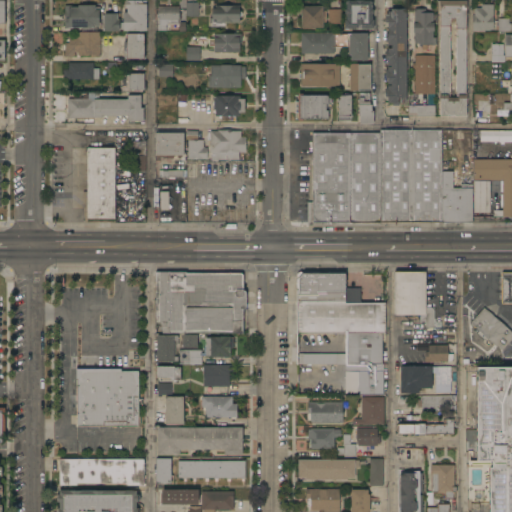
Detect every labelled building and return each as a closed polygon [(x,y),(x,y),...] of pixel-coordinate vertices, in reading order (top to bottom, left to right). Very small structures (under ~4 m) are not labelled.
[(146,0),(147,31),(123,32),(123,29),(121,29),(120,23),(123,23),(123,13),(127,13),(127,8),(125,8),(125,1),(146,0)] [(345,29),(345,20),(346,20),(346,15),(345,14),(345,11),(346,9),(346,5),(345,4),(345,2),(347,0),(349,0),(350,1),(355,1),(355,0),(363,0),(363,1),(369,1),(370,0),(371,0),(373,1),(373,3),(372,5),(372,9),(374,11),(374,14),(372,15),(372,20),(374,20),(374,29),(345,29)] [(440,116),(439,1),(465,1),(466,116),(440,116)] [(198,3),(198,17),(187,17),(187,15),(183,15),(183,10),(187,10),(187,3),(198,3)] [(73,28),(73,29),(65,29),(65,6),(78,6),(78,5),(95,5),(95,7),(100,7),(100,12),(99,12),(99,26),(95,26),(95,28),(73,28)] [(473,15),(474,15),(474,8),(481,8),(481,5),(493,5),(493,30),(490,30),(490,31),(485,31),(485,32),(472,32),(473,15)] [(167,32),(159,32),(159,27),(158,27),(158,6),(179,6),(179,22),(179,25),(171,25),(171,24),(168,24),(168,25),(167,25),(167,32)] [(240,6),(240,11),(241,11),(242,13),(242,15),(242,16),(241,17),(240,18),(240,23),(216,24),(216,26),(212,26),(212,23),(210,23),(210,19),(212,19),(212,9),(215,9),(215,6),(240,6)] [(302,28),(302,7),(322,7),(323,11),(326,11),(326,23),(323,23),(323,28),(302,28)] [(340,9),(340,24),(328,24),(328,10),(340,9)] [(406,103),(388,103),(388,97),(385,97),(385,89),(388,89),(388,78),(385,78),(385,70),(387,70),(387,60),(385,60),(385,52),(388,52),(388,43),(386,43),(386,34),(388,34),(388,23),(385,23),(385,14),(387,14),(387,12),(391,12),(391,9),(406,9),(406,103)] [(414,9),(426,9),(426,13),(433,13),(433,44),(414,44),(414,9)] [(118,14),(118,20),(120,20),(120,31),(103,32),(102,16),(104,16),(104,14),(118,14)] [(498,32),(498,19),(509,19),(509,24),(511,24),(511,32),(498,32)] [(100,32),(101,57),(91,57),(91,55),(88,55),(88,56),(78,56),(78,52),(74,52),(75,57),(65,57),(65,43),(69,43),(69,38),(77,38),(77,32),(100,32)] [(301,54),(301,33),(334,33),(334,34),(367,34),(368,61),(351,61),(351,55),(349,55),(349,47),(334,47),(334,54),(301,54)] [(144,34),(144,59),(127,59),(127,51),(124,51),(124,42),(127,42),(127,34),(144,34)] [(214,52),(214,46),(209,46),(209,39),(215,39),(215,34),(242,34),(242,43),(240,43),(240,52),(214,52)] [(503,45),(503,56),(505,56),(504,63),(491,62),(491,55),(492,45),(503,45)] [(200,47),(200,61),(186,61),(186,47),(200,47)] [(415,56),(436,56),(436,95),(415,95),(415,56)] [(63,80),(63,70),(68,70),(68,63),(93,63),(93,70),(100,70),(100,80),(63,80)] [(173,65),(172,77),(159,77),(159,64),(173,65)] [(340,87),(301,87),(301,64),(340,64),(340,87)] [(350,64),(370,64),(370,90),(358,90),(358,91),(350,91),(350,64)] [(208,88),(208,76),(211,76),(211,66),(240,66),(240,67),(245,67),(245,79),(241,79),(241,88),(208,88)] [(144,74),(144,90),(142,90),(142,93),(120,92),(120,86),(126,86),(126,75),(129,75),(129,74),(144,74)] [(360,124),(360,112),(359,112),(359,93),(370,93),(370,105),(371,105),(371,112),(374,112),(373,124),(360,124)] [(298,113),(295,113),(296,102),(298,102),(298,94),(303,94),(303,95),(332,96),(332,104),(330,104),(330,111),(328,111),(328,119),(303,119),(303,121),(298,121),(298,113)] [(511,115),(510,115),(510,110),(503,110),(503,103),(510,103),(510,94),(511,94),(511,115)] [(141,96),(141,108),(143,108),(144,122),(128,122),(128,116),(102,116),(102,118),(93,118),(93,124),(75,124),(75,118),(68,118),(68,99),(94,99),(94,95),(99,95),(99,100),(128,99),(128,96),(141,96)] [(350,95),(351,120),(339,120),(339,118),(338,118),(338,115),(339,115),(338,102),(337,102),(337,95),(350,95)] [(245,113),(240,113),(240,116),(215,116),(215,109),(214,109),(214,104),(211,104),(211,101),(214,101),(214,100),(215,100),(215,96),(240,96),(240,99),(245,99),(245,113)] [(409,116),(409,105),(434,106),(434,116),(409,116)] [(212,160),(212,152),(210,152),(210,131),(218,131),(218,130),(232,131),(241,131),(241,137),(245,137),(245,152),(239,152),(239,160),(212,160)] [(380,130),(413,130),(413,223),(380,223),(380,133),(380,130)] [(442,223),(413,223),(413,130),(441,130),(441,172),(442,223)] [(188,159),(188,140),(186,140),(186,131),(198,131),(198,140),(203,140),(203,148),(207,148),(207,160),(188,159)] [(511,131),(480,131),(480,142),(511,142),(511,131)] [(380,225),(307,226),(307,202),(312,202),(312,133),(380,133),(380,223),(380,225)] [(184,134),(184,155),(182,155),(182,157),(178,157),(178,155),(173,155),(173,159),(166,159),(166,155),(155,155),(155,134),(184,134)] [(146,142),(146,156),(145,172),(145,173),(135,173),(136,157),(141,157),(141,147),(131,147),(131,142),(146,142)] [(87,148),(115,148),(114,219),(87,219),(87,148)] [(511,160),(511,217),(493,217),(493,211),(502,211),(502,181),(473,181),(473,160),(511,160)] [(453,172),(453,188),(461,188),(461,184),(468,184),(468,185),(472,185),(472,223),(442,223),(441,172),(453,172)] [(473,181),(490,181),(489,213),(473,213),(473,181)] [(169,210),(160,210),(160,192),(169,192),(169,210)] [(242,274),(243,275),(243,291),(246,292),(246,293),(246,307),(245,308),(244,309),(243,309),(244,335),(162,334),(162,323),(156,323),(156,271),(187,271),(187,273),(242,274)] [(425,323),(420,323),(420,316),(395,315),(395,272),(426,272),(426,307),(425,323)] [(502,273),(511,273),(511,304),(502,304),(502,273)] [(345,274),(345,289),(361,289),(361,304),(385,303),(385,333),(384,333),(384,397),(359,397),(359,395),(358,395),(358,393),(345,393),(345,364),(298,365),(298,354),(345,354),(345,334),(296,334),(296,290),(299,290),(299,279),(304,274),(345,274)] [(434,307),(434,328),(425,328),(425,323),(426,307),(434,307)] [(511,339),(501,351),(471,323),(484,308),(511,333),(511,339)] [(197,335),(197,348),(183,348),(183,335),(197,335)] [(178,336),(178,341),(174,341),(174,357),(178,357),(178,362),(157,362),(157,336),(178,336)] [(205,338),(210,338),(210,337),(230,337),(230,338),(233,338),(233,348),(230,348),(230,357),(218,357),(218,358),(211,358),(211,357),(209,357),(209,356),(205,356),(205,338)] [(447,345),(447,354),(453,354),(453,362),(448,362),(425,362),(425,352),(428,352),(428,345),(447,345)] [(202,350),(201,365),(179,365),(179,350),(202,350)] [(234,365),(234,381),(229,381),(229,387),(203,387),(203,365),(234,365)] [(181,368),(180,381),(171,380),(171,378),(157,377),(157,367),(181,368)] [(450,393),(435,393),(435,373),(432,373),(432,389),(418,389),(418,393),(400,393),(400,367),(450,367),(450,393)] [(76,369),(120,368),(121,372),(138,372),(138,427),(77,427),(76,369)] [(511,511),(489,511),(489,502),(479,502),(479,509),(471,509),(471,500),(467,500),(467,461),(477,461),(477,368),(511,368),(511,511)] [(171,395),(158,395),(158,383),(171,383),(171,395)] [(452,396),(452,410),(421,410),(421,408),(418,408),(417,400),(421,400),(421,396),(452,396)] [(184,425),(166,425),(166,397),(183,397),(184,425)] [(232,397),(232,405),(237,405),(237,417),(206,417),(206,407),(202,407),(202,397),(232,397)] [(384,397),(384,425),(354,425),(354,419),(362,419),(362,397),(384,397)] [(311,424),(311,414),(308,414),(308,402),(316,402),(316,403),(342,403),(343,423),(311,424)] [(453,420),(453,434),(398,434),(398,424),(406,424),(406,415),(415,415),(415,424),(425,424),(425,425),(446,425),(446,420),(453,420)] [(242,428),(242,455),(224,455),(224,450),(180,450),(180,456),(158,456),(158,428),(242,428)] [(357,446),(357,439),(356,439),(356,429),(377,428),(377,435),(380,435),(380,444),(377,444),(377,446),(357,446)] [(334,438),(334,450),(311,450),(311,440),(308,440),(308,430),(340,429),(340,438),(334,438)] [(344,457),(344,445),(343,445),(343,435),(350,435),(350,445),(355,445),(355,457),(344,457)] [(171,484),(156,484),(156,459),(171,459),(171,484)] [(370,486),(369,459),(383,459),(383,486),(370,486)] [(144,460),(144,486),(126,486),(126,483),(77,483),(77,485),(59,485),(59,460),(144,460)] [(355,460),(355,478),(347,478),(347,480),(306,480),(306,478),(298,478),(298,460),(355,460)] [(246,461),(246,480),(241,480),(241,478),(178,478),(178,461),(246,461)] [(454,466),(453,487),(456,487),(455,492),(453,492),(452,499),(444,499),(444,493),(430,492),(431,465),(454,466)] [(400,511),(400,473),(411,473),(411,471),(420,471),(420,474),(422,474),(422,492),(419,492),(419,496),(422,496),(422,511),(400,511)] [(339,489),(339,511),(323,511),(310,511),(310,498),(306,498),(306,489),(339,489)] [(198,490),(198,504),(186,504),(186,506),(160,506),(161,490),(198,490)] [(351,511),(351,490),(368,490),(368,495),(370,495),(370,511),(351,511)] [(136,491),(136,496),(139,496),(139,503),(136,503),(140,504),(141,505),(143,507),(143,511),(57,511),(57,508),(59,508),(59,502),(57,502),(57,496),(58,496),(58,495),(59,495),(59,491),(136,491)] [(234,492),(233,510),(214,510),(214,511),(202,511),(203,510),(201,510),(201,491),(234,492)]
